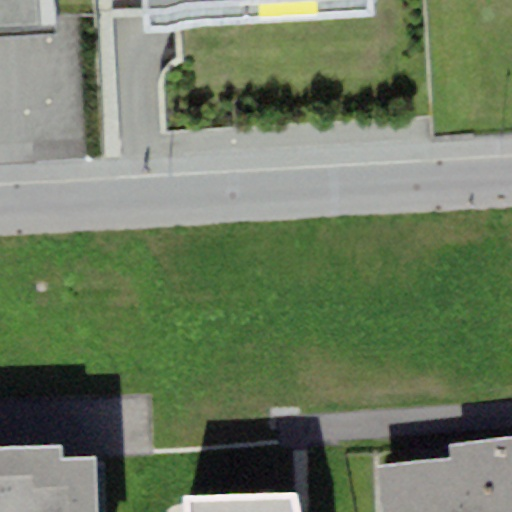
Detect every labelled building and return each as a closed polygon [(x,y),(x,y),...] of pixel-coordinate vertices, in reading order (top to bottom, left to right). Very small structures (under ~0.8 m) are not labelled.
[(37,0),(0,0),(0,39),(39,37),(37,0)] [(143,0),(145,28),(370,19),(369,0),(143,0)] [(511,511),(511,437),(449,445),(451,460),(376,468),(380,511),(511,511)] [(61,446),(0,447),(0,511),(93,511),(93,460),(62,460),(61,446)] [(295,511),(292,499),(186,498),(186,511),(295,511)]
